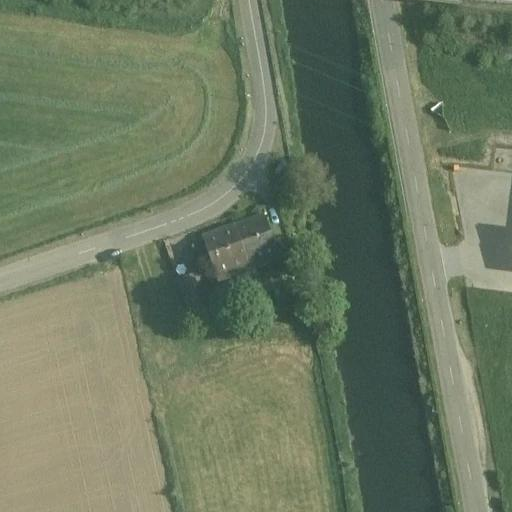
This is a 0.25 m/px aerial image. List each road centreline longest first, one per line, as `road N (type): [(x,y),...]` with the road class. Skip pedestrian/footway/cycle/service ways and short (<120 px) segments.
road 1 (tertiary): [(385,0),(474,511)]
road 2 (residential): [(251,0),(274,116),(259,166),(220,203),(166,226)]
road 3 (unclassified): [(166,226),(0,283)]
